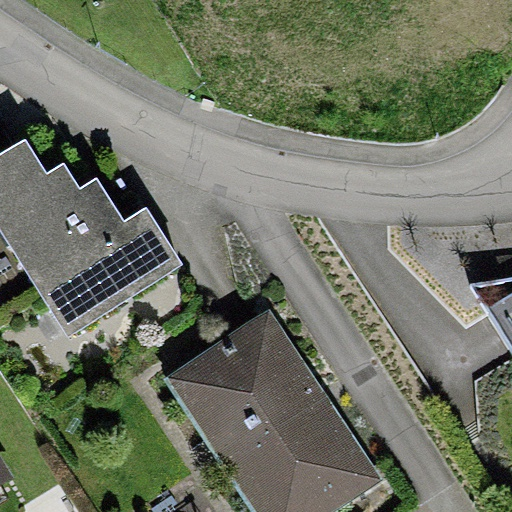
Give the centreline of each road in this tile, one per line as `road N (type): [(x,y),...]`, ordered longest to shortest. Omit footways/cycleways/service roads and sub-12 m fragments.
road 1 (residential): [(471,511),(347,344),(249,176)]
road 2 (residential): [(0,39),(167,140),(249,176)]
road 3 (residential): [(249,176),(392,190),(511,175)]
